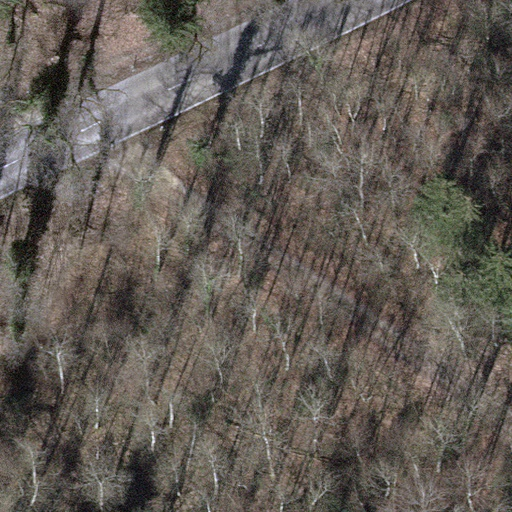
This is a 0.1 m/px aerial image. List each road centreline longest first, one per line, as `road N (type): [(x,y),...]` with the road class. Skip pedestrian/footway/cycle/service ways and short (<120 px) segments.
road 1 (track): [(125,107),(432,368),(511,419)]
road 2 (tertiary): [(0,178),(319,0)]
